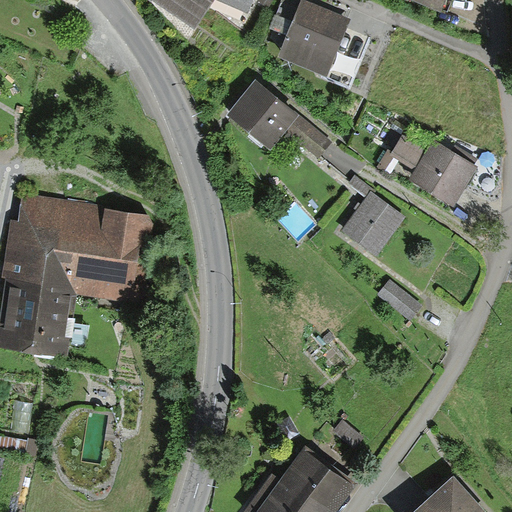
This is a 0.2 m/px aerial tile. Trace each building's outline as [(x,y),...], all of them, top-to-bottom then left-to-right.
[(152,0),(192,27),(210,0),(152,0)] [(250,15),(256,0),(218,0),(217,2),(250,15)] [(304,0),(280,57),(326,76),(350,17),(308,0),(304,0)] [(415,0),(442,11),(446,0),(415,0)] [(334,74),(352,82),(359,66),(342,58),(334,74)] [(256,79),(226,116),(270,151),(286,130),(320,157),(333,141),(256,79)] [(406,183),(453,208),(475,168),(435,146),(431,153),(404,138),(393,158),(414,169),(406,183)] [(340,233),(376,261),(407,221),(371,193),(340,233)] [(23,194),(0,343),(66,354),(75,293),(145,303),(159,214),(23,194)] [(379,299),(412,324),(425,307),(392,282),(379,299)] [(247,511),(339,511),(357,488),(308,452),(283,485),(273,478),(247,511)] [(414,511),(486,511),(454,476),(414,511)]
